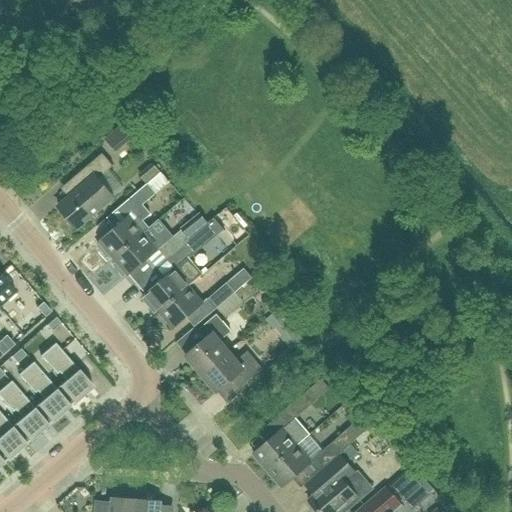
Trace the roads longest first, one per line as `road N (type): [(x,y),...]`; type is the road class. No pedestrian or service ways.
road 1 (residential): [(140,397),(142,369),(2,206)]
road 2 (residential): [(268,511),(241,475),(198,473),(140,397)]
road 3 (residential): [(7,511),(140,397)]
